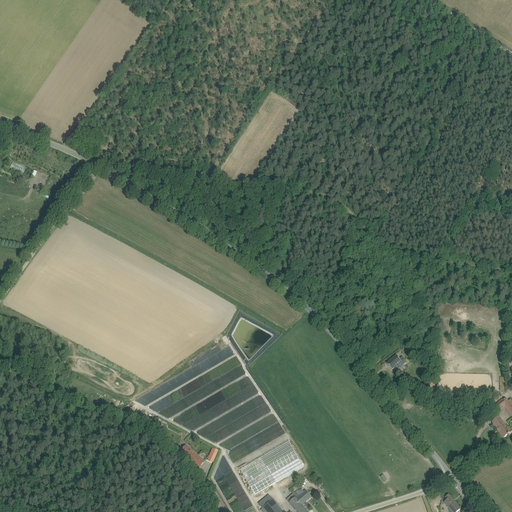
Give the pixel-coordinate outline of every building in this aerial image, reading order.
[(10,166),(23,172),(26,167),(12,161),(10,166)] [(387,364),(388,365),(389,366),(392,370),(395,368),(397,371),(400,368),(398,366),(401,362),(404,365),(407,362),(402,357),(399,360),(396,356),(395,357),(387,364)] [(427,389),(426,388),(424,391),(430,394),(434,386),(429,383),(427,386),(428,386),(427,389)] [(505,406),(511,414),(511,401),(511,399),(508,401),(506,398),(503,401),(503,400),(492,408),(496,413),(505,406)] [(498,418),(493,423),(504,438),(507,436),(509,435),(508,435),(511,432),(508,428),(507,429),(498,418)] [(161,422),(158,426),(166,431),(168,426),(161,422)] [(241,470),(255,495),(304,467),(289,442),(241,470)] [(185,455),(199,467),(204,462),(186,445),(181,450),(179,449),(176,453),(182,458),(185,455)] [(296,497),(300,502),(303,505),(311,498),(306,491),(302,494),(299,491),(294,495),(296,497)] [(273,500),(269,495),(258,504),(262,509),(261,510),(261,511),(282,511),(283,511),(273,500)] [(452,511),(457,511),(461,509),(455,502),(454,502),(451,498),(451,497),(449,496),(448,495),(446,497),(446,498),(448,500),(444,502),(452,511)] [(308,511),(302,505),(303,505),(300,502),(296,497),(289,503),(296,511),(308,511)]
